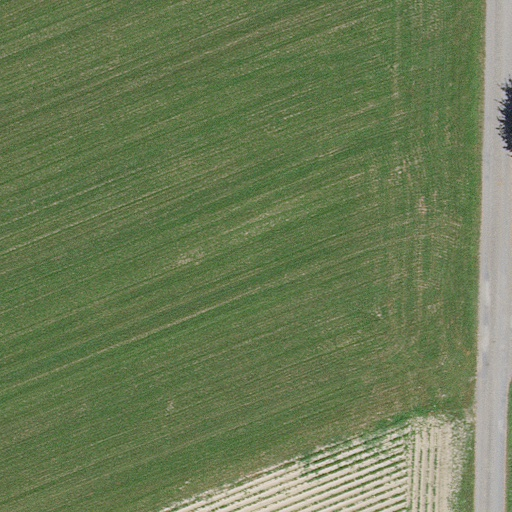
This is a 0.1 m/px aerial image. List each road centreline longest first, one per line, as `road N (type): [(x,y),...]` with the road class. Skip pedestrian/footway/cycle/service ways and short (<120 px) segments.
road 1 (track): [(504,0),(490,290)]
road 2 (track): [(490,290),(492,511)]
